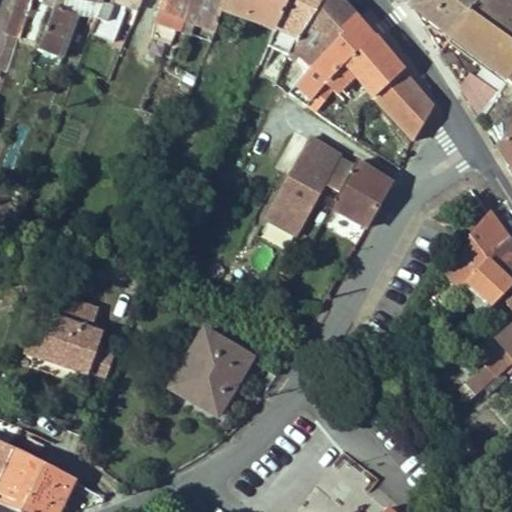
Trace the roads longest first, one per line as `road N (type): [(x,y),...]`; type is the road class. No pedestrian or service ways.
road 1 (residential): [(110,511),(212,462),(305,378),(412,181),(466,130)]
road 2 (tertiary): [(466,130),(373,0)]
